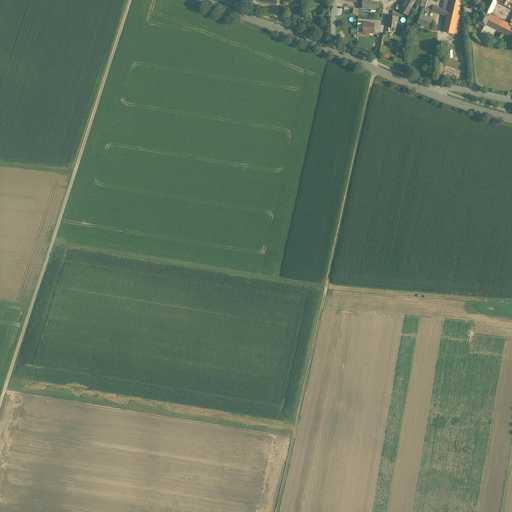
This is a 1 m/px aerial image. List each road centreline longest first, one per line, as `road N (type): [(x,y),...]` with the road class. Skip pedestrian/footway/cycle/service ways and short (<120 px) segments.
road 1 (track): [(52,242),(326,286),(511,302)]
road 2 (track): [(277,511),(374,69)]
road 3 (track): [(0,404),(130,0)]
road 4 (secondary): [(275,28),(434,95)]
